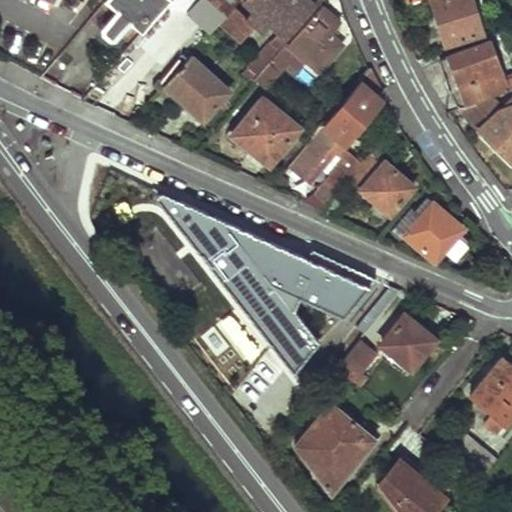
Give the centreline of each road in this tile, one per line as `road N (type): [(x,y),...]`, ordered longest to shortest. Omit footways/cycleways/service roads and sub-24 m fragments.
road 1 (tertiary): [(511,307),(473,298),(86,130)]
road 2 (primary): [(283,511),(67,236)]
road 3 (tertiary): [(369,0),(414,98),(511,233)]
